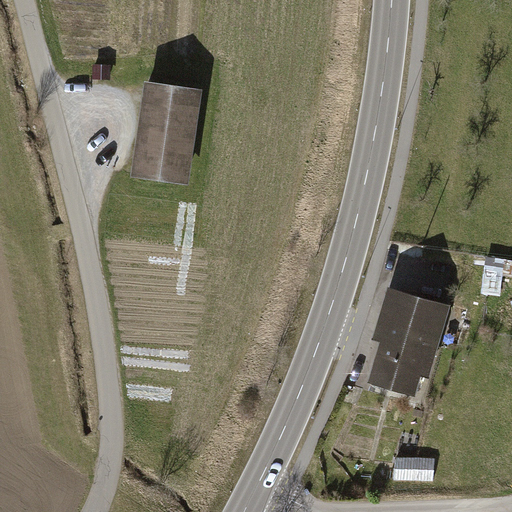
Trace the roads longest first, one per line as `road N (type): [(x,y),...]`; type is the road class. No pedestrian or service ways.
road 1 (unclassified): [(95,511),(116,434),(105,344),(67,158),(23,0)]
road 2 (secondary): [(393,0),(379,116),(346,261),(258,484)]
road 3 (residential): [(258,484),(330,510),(511,505)]
